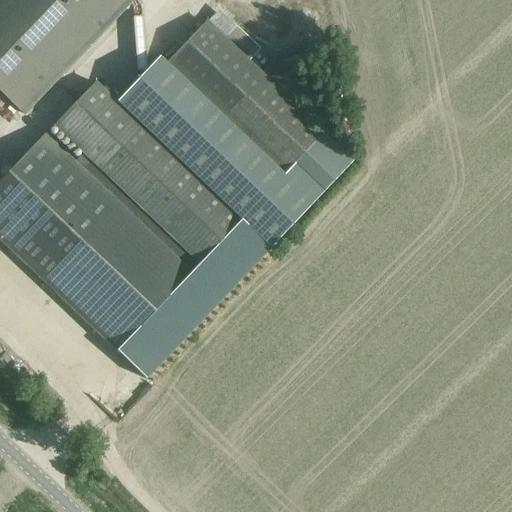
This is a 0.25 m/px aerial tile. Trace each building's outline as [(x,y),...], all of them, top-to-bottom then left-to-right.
[(0,0),(0,92),(23,115),(132,0),(0,0)] [(201,17),(219,33),(227,24),(208,8),(201,17)] [(95,84),(54,127),(87,158),(79,167),(191,273),(199,265),(240,221),(255,236),(269,249),(352,162),(323,134),(206,23),(167,64),(161,58),(116,104),(95,84)] [(46,135),(0,183),(0,240),(116,351),(191,273),(79,167),(46,135)] [(191,273),(116,351),(130,364),(145,379),(269,249),(255,236),(240,221),(199,265),(191,273)]
